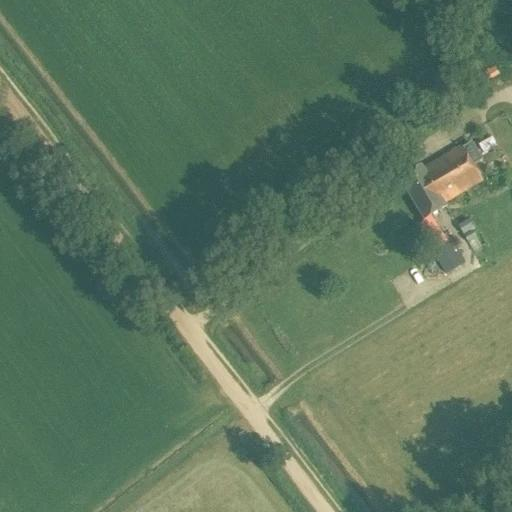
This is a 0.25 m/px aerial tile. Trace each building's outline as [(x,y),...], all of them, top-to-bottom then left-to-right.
[(444,205),(482,182),(473,166),(482,161),(471,143),(462,149),(461,148),(433,165),(440,176),(430,182),(444,205)] [(446,208),(445,206),(444,205),(430,182),(440,176),(433,165),(424,170),(422,167),(399,180),(424,222),(446,208)] [(469,220),(458,226),(464,235),(474,229),(469,220)] [(451,278),(471,269),(474,276),(486,271),(471,237),(439,250),(451,278)] [(402,279),(413,295),(427,285),(416,270),(402,279)]
